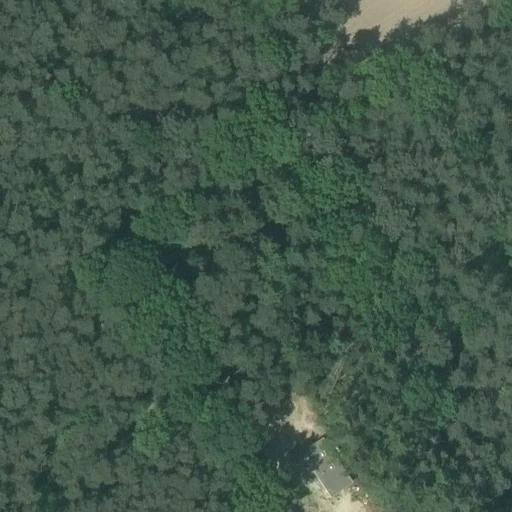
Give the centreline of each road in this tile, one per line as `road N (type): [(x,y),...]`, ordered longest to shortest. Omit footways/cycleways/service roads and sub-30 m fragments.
road 1 (track): [(0,323),(511,10)]
road 2 (track): [(433,57),(511,193)]
